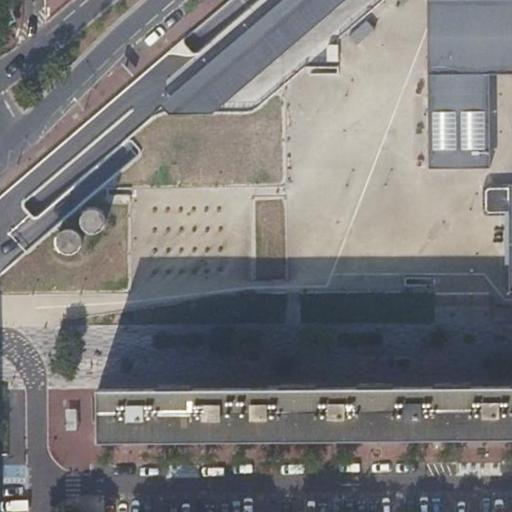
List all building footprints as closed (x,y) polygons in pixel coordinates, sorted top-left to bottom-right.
[(352,0),(286,0),(171,98),(177,104),(233,103),(352,0)] [(489,169),(487,74),(511,75),(511,24),(511,0),(455,0),(425,1),(428,171),(489,169)] [(511,293),(511,0),(511,24),(511,184),(485,186),(482,189),(482,213),(485,216),(509,216),(509,225),(505,229),(506,254),(510,258),(511,293)] [(358,44),(373,28),(364,19),(349,35),(358,44)] [(338,45),(337,45),(330,45),(327,47),(327,61),(338,61),(338,45)] [(99,210),(93,209),(88,210),(84,213),(81,217),(80,223),(82,228),(86,232),(91,234),(96,234),(101,232),(105,228),(106,223),(106,218),(103,213),(99,210)] [(74,230),(69,229),(64,230),(60,233),(58,238),(57,243),(59,248),(62,252),(67,254),(72,254),(77,252),(80,248),(82,243),(81,238),(79,233),(74,230)] [(511,388),(97,392),(98,441),(511,437),(511,388)]
